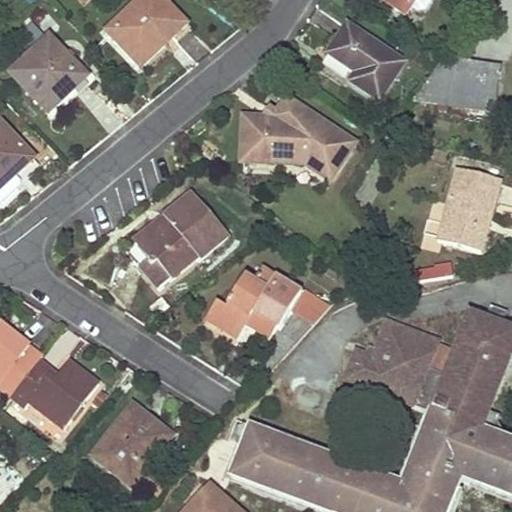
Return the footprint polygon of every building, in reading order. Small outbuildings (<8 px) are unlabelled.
[(162,42),(167,37),(171,42),(186,28),(159,0),(140,0),(118,21),(123,26),(110,38),(136,67),(162,42)] [(381,0),(406,17),(417,0),(381,0)] [(433,12),(421,23),(435,39),(447,29),(433,12)] [(110,38),(123,26),(118,21),(105,33),(110,38)] [(352,84),(379,103),(404,66),(349,28),(330,54),(359,75),(352,84)] [(162,42),(136,67),(141,71),(171,42),(167,37),(162,42)] [(49,117),(87,80),(49,40),(11,76),(49,117)] [(497,70),(442,62),(439,65),(414,102),(491,114),(497,70)] [(244,121),(242,164),(273,165),(273,160),(297,161),(329,182),(352,148),(286,103),(277,117),(273,122),(262,122),(244,121)] [(273,122),(277,117),(269,111),(265,117),(262,122),(273,122)] [(17,168),(21,172),(33,161),(0,125),(0,191),(14,178),(11,174),(14,171),(17,168)] [(14,171),(11,174),(14,178),(21,172),(17,168),(14,171)] [(454,174),(434,245),(477,258),(484,233),(479,232),(481,225),(487,226),(498,187),(454,174)] [(14,178),(0,191),(0,204),(19,188),(19,184),(14,178)] [(140,271),(158,293),(197,260),(200,262),(227,240),(192,198),(164,221),(168,226),(163,230),(138,251),(148,264),(140,271)] [(164,221),(126,253),(140,271),(148,264),(138,251),(163,230),(168,226),(164,221)] [(279,333),(301,296),(261,272),(253,286),(243,280),(226,309),(215,303),(204,322),(237,341),(246,327),(252,317),(258,320),(276,331),(279,333)] [(162,299),(150,308),(158,317),(170,308),(162,299)] [(488,324),(501,329),(504,321),(491,316),(488,324)] [(511,447),(481,435),(511,357),(511,333),(501,329),(488,324),(470,317),(445,378),(430,372),(440,346),(387,324),(376,352),(369,349),(366,357),(357,353),(345,383),(430,417),(401,488),(237,423),(229,444),(242,449),(230,479),(313,511),(450,511),(461,485),(511,504),(511,447)] [(246,327),(269,342),(276,331),(258,320),(252,317),(246,327)] [(16,394),(39,364),(42,360),(0,327),(0,391),(11,400),(16,394)] [(53,375),(39,364),(16,394),(28,404),(65,432),(99,386),(69,363),(58,378),(54,382),(50,379),(53,375)] [(16,394),(11,400),(24,410),(28,404),(16,394)] [(139,463),(137,461),(141,456),(153,465),(172,440),(133,409),(93,459),(123,483),(139,463)] [(210,458),(226,463),(232,445),(216,440),(210,458)] [(33,471),(43,459),(31,450),(21,461),(33,471)] [(137,461),(139,463),(123,483),(132,491),(153,465),(141,456),(137,461)] [(235,511),(210,489),(189,511),(235,511)]
